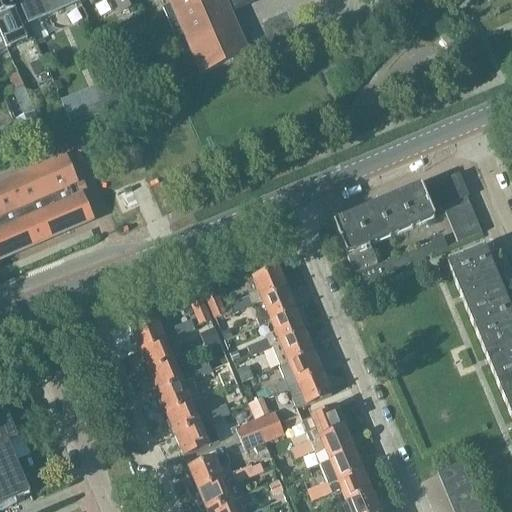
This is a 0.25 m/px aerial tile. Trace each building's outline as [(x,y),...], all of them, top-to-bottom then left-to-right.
[(10,0),(0,0),(0,17),(6,15),(18,41),(26,37),(10,0)] [(17,0),(28,26),(42,20),(80,4),(78,0),(17,0)] [(115,0),(122,14),(140,6),(137,0),(89,0),(91,4),(100,0),(115,0)] [(168,0),(172,7),(163,10),(183,55),(191,52),(201,76),(248,55),(230,13),(251,3),(249,0),(168,0)] [(30,48),(28,55),(31,61),(32,60),(42,56),(37,45),(30,48)] [(43,60),(33,64),(38,75),(48,71),(44,60),(43,60)] [(161,63),(151,67),(156,78),(165,74),(161,63)] [(77,101),(64,106),(69,118),(72,126),(85,121),(77,101)] [(27,146),(46,138),(35,112),(15,120),(27,146)] [(0,138),(0,157),(9,154),(2,138),(0,138)] [(0,261),(31,248),(93,222),(82,197),(76,184),(77,184),(66,159),(0,187),(0,261)] [(438,210),(443,208),(467,198),(468,198),(459,177),(429,189),(438,210)] [(435,220),(424,192),(422,189),(357,217),(369,247),(435,220)] [(448,220),(472,210),(467,198),(443,208),(448,220)] [(448,220),(453,232),(477,222),(472,210),(448,220)] [(334,226),(347,257),(355,276),(361,273),(377,266),(369,247),(357,217),(334,226)] [(482,234),(477,222),(453,232),(458,244),(482,234)] [(431,256),(436,254),(448,249),(443,238),(426,245),(431,256)] [(409,265),(426,258),(421,247),(404,255),(409,265)] [(448,266),(463,303),(475,330),(510,316),(499,290),(504,288),(508,287),(509,287),(503,273),(502,274),(503,275),(494,278),(483,252),(448,266)] [(387,275),(404,267),(399,257),(383,264),(387,275)] [(378,266),(377,266),(361,273),(366,284),(382,277),(378,266)] [(250,298),(238,302),(241,308),(243,307),(245,311),(254,308),(253,306),(262,303),(288,292),(279,271),(253,281),(258,293),(249,296),(250,298)] [(266,313),(255,318),(260,328),(271,324),(296,313),(288,292),(262,303),(266,313)] [(207,301),(215,320),(226,316),(218,296),(207,301)] [(203,302),(193,307),(201,326),(212,322),(203,302)] [(238,302),(229,306),(233,316),(245,311),(243,307),(241,308),(238,302)] [(268,341),(256,345),(258,350),(261,349),(263,354),(272,350),(271,348),(272,348),(280,345),(305,334),(301,325),(305,324),(300,313),(297,315),(296,313),(271,324),(275,334),(266,338),(268,341)] [(475,330),(489,366),(501,393),(511,388),(511,320),(510,316),(475,330)] [(156,321),(131,332),(140,353),(165,342),(174,339),(175,340),(184,337),(182,332),(184,331),(182,326),(172,330),(166,317),(156,321)] [(184,331),(182,332),(184,337),(195,332),(191,322),(182,326),(184,331)] [(214,330),(206,333),(212,347),(220,344),(214,330)] [(229,331),(221,335),(224,343),(233,339),(229,331)] [(280,345),(272,348),(281,369),(288,366),(314,355),(305,334),(280,345)] [(165,342),(140,353),(148,374),(174,363),(184,359),(180,348),(169,353),(165,342)] [(256,345),(247,349),(251,359),(263,354),(261,349),(258,350),(256,345)] [(238,353),(230,356),(232,363),(240,360),(238,353)] [(229,355),(219,357),(223,375),(233,373),(229,355)] [(285,383),(274,387),(276,392),(278,391),(280,396),(289,392),(288,390),(297,387),(297,386),(323,376),(314,355),(288,366),(281,369),(279,369),(285,383)] [(174,363),(148,374),(157,395),(183,384),(183,385),(192,381),(192,383),(201,379),(199,374),(202,373),(200,369),(188,373),(180,377),(174,363)] [(202,373),(199,374),(201,379),(213,374),(209,365),(200,369),(202,373)] [(249,368),(237,373),(242,385),(254,380),(249,368)] [(297,387),(288,390),(289,392),(297,412),(306,408),(332,397),(323,376),(297,386),(297,387)] [(183,384),(157,395),(166,416),(191,405),(202,401),(198,391),(187,395),(183,385),(183,384)] [(274,387),(265,391),(268,399),(269,401),(280,396),(278,391),(276,392),(274,387)] [(511,388),(501,393),(511,420),(511,388)] [(253,397),(246,400),(249,407),(256,404),(253,397)] [(0,401),(0,447),(8,444),(18,440),(9,420),(1,401),(0,401)] [(191,405),(166,416),(175,437),(200,426),(209,423),(210,424),(212,424),(219,421),(217,416),(219,415),(217,410),(208,414),(202,401),(191,405)] [(219,415),(217,416),(219,421),(230,416),(226,406),(217,410),(219,415)] [(311,420),(302,424),(307,435),(316,432),(320,442),(346,431),(345,430),(348,429),(350,425),(347,418),(343,416),(340,418),(337,410),(311,420)] [(276,415),(256,423),(260,434),(280,426),(276,415)] [(200,426),(175,437),(184,458),(209,448),(220,443),(212,424),(210,424),(209,423),(200,426)] [(256,423),(236,431),(240,443),(260,434),(256,423)] [(280,426),(260,434),(265,446),(285,437),(280,426)] [(304,452),(301,453),(303,458),(315,453),(315,455),(324,452),(329,463),(355,452),(353,449),(356,446),(354,441),(350,441),(346,431),(320,442),(311,445),(311,443),(310,444),(302,447),(304,452)] [(260,434),(240,443),(245,454),(255,450),(265,446),(260,434)] [(0,508),(30,496),(8,444),(0,447),(0,508)] [(265,446),(255,450),(257,455),(267,451),(265,446)] [(302,447),(290,452),(294,462),(303,458),(301,453),(304,452),(302,447)] [(329,463),(320,466),(328,485),(329,487),(338,483),(338,484),(363,473),(363,471),(365,469),(362,460),(358,460),(355,452),(329,463)] [(214,460),(189,471),(193,480),(190,483),(193,490),(197,490),(198,492),(223,481),(232,478),(231,476),(228,468),(230,467),(225,456),(214,460)] [(467,477),(462,464),(438,474),(443,487),(467,477)] [(252,467),(240,472),(242,477),(245,476),(247,481),(256,477),(252,467)] [(198,501),(196,504),(199,511),(209,511),(232,502),(242,498),(237,485),(247,481),(245,476),(242,477),(240,472),(231,476),(232,478),(223,481),(198,492),(201,499),(198,501)] [(321,494),(319,495),(321,500),(332,495),(341,491),(347,505),(372,494),(363,473),(338,484),(338,483),(329,487),(328,485),(319,489),(321,494)] [(443,487),(448,498),(472,488),(467,477),(443,487)] [(279,483),(269,487),(273,497),(283,493),(279,483)] [(448,498),(453,510),(477,500),(472,488),(448,498)] [(319,489),(308,494),(312,503),(321,500),(319,495),(321,494),(319,489)] [(347,505),(337,509),(337,511),(384,511),(386,511),(382,503),(379,502),(376,504),(372,494),(347,505)] [(454,511),(482,511),(477,500),(453,510),(454,511)] [(236,511),(232,502),(209,511),(236,511)]
